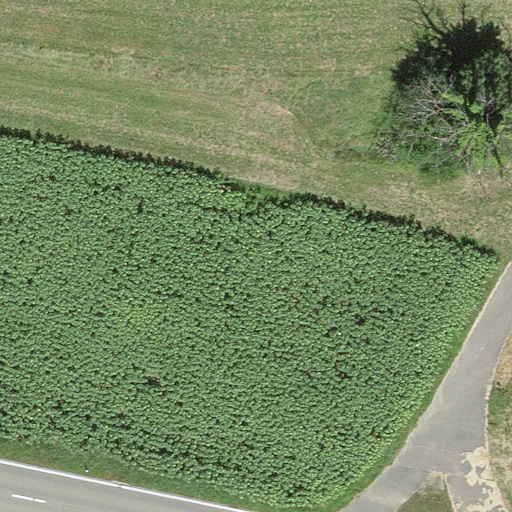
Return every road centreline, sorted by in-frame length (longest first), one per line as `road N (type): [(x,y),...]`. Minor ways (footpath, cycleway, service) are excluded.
road 1 (track): [(439,454),(490,323),(511,292)]
road 2 (track): [(383,511),(439,454),(467,511)]
